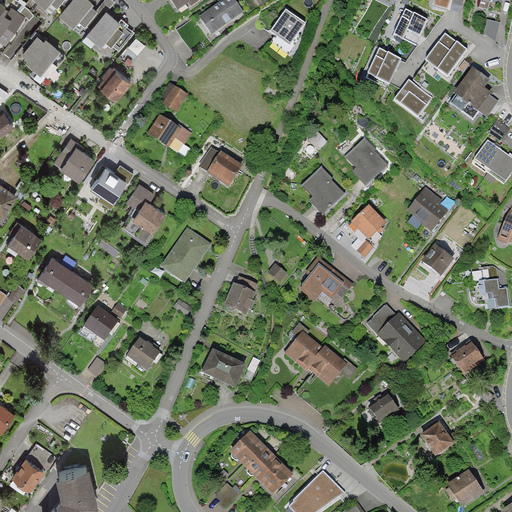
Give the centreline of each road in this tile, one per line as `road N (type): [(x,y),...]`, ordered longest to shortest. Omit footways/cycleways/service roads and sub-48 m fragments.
road 1 (residential): [(239,229),(253,194),(270,200),(365,271),(511,346)]
road 2 (residential): [(406,511),(311,436),(265,415),(220,420),(184,455)]
road 3 (residential): [(153,439),(239,229)]
road 4 (residential): [(111,146),(172,56),(132,0)]
road 5 (residential): [(111,146),(239,229)]
road 6 (residential): [(0,70),(111,146)]
